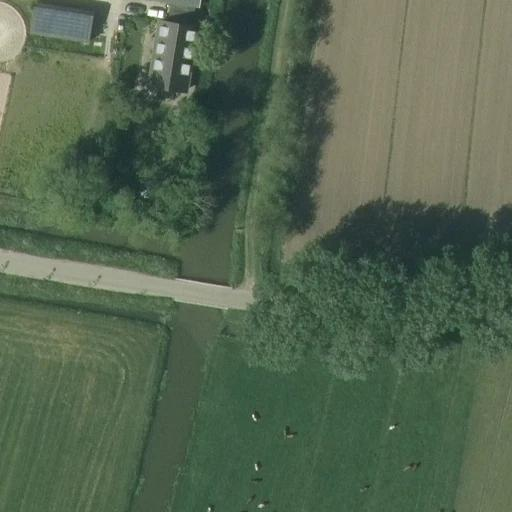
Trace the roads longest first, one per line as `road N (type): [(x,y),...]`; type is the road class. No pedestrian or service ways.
road 1 (unclassified): [(229,299),(341,310),(511,297)]
road 2 (unclassified): [(229,299),(0,263)]
